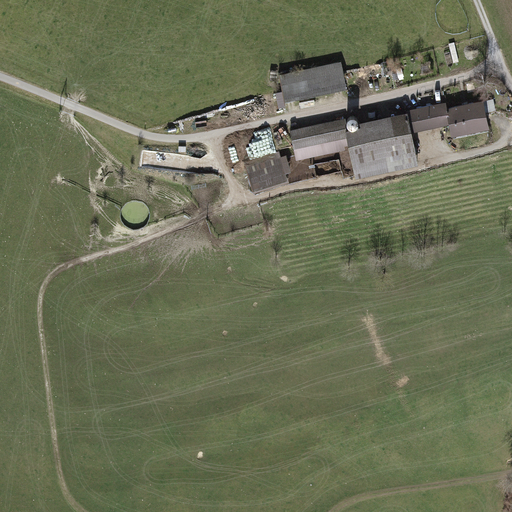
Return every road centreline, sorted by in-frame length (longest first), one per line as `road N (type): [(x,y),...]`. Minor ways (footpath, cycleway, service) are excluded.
road 1 (track): [(210,136),(239,204),(93,254),(46,283),(39,309),(57,458),(68,493),(86,511)]
road 2 (unclassified): [(500,68),(185,140),(130,132),(0,77)]
road 3 (track): [(335,511),(395,490),(506,477)]
